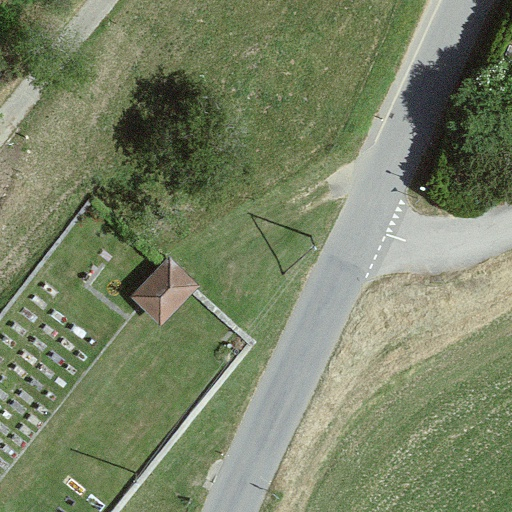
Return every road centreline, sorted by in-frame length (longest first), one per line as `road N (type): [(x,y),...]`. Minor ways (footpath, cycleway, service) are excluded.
road 1 (tertiary): [(228,511),(362,226)]
road 2 (tertiary): [(362,226),(466,0)]
road 3 (track): [(101,0),(0,122)]
road 4 (residential): [(362,226),(438,245),(511,226)]
